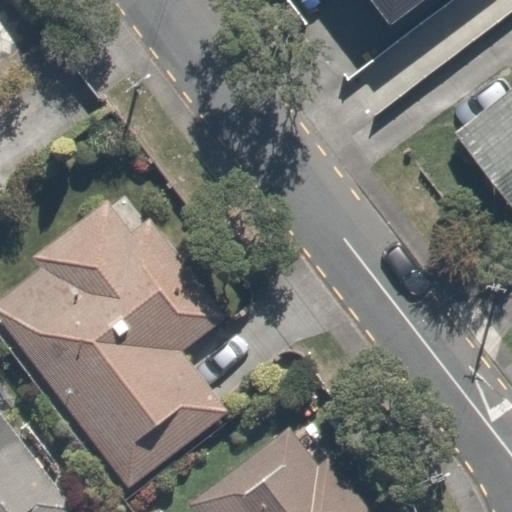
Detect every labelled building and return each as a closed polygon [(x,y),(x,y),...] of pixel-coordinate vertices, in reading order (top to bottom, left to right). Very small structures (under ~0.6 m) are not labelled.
[(360,0),(389,38),(439,0),(360,0)] [(511,78),(449,130),(511,208),(511,78)] [(228,310),(103,142),(0,219),(0,315),(125,483),(220,413),(174,351),(228,310)] [(0,397),(0,511),(40,511),(68,493),(0,397)] [(179,511),(348,511),(294,433),(179,511)] [(102,511),(97,503),(84,511),(102,511)]
